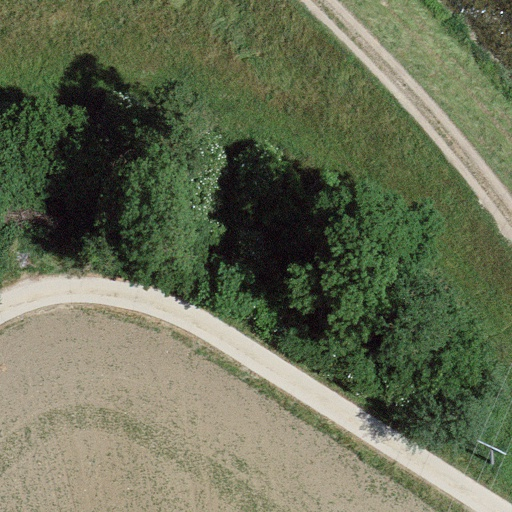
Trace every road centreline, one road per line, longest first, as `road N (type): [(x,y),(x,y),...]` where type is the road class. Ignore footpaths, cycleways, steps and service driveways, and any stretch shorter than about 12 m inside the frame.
road 1 (track): [(0,315),(51,284),(170,282),(511,494)]
road 2 (track): [(511,199),(442,103),(335,0)]
